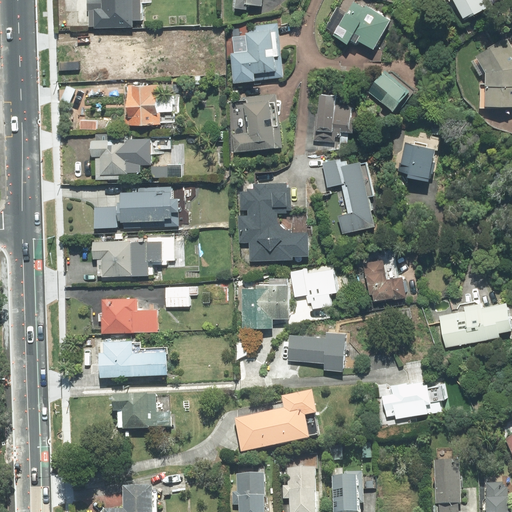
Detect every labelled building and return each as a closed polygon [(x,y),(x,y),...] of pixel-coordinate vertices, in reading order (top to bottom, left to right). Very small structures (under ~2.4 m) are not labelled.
[(88,0),(88,9),(92,9),(92,24),(98,24),(98,26),(136,27),(136,20),(144,20),(144,0),(88,0)] [(267,0),(238,0),(238,7),(251,8),(252,3),(267,4),(267,0)] [(356,0),(342,27),(338,34),(354,43),(358,36),(379,48),(394,22),(396,18),(372,5),(370,8),(356,0)] [(491,0),(461,0),(471,17),(494,4),(491,0)] [(248,26),(249,34),(226,37),(228,60),(234,60),(237,81),(259,79),(259,72),(286,69),(280,22),(248,26)] [(113,39),(113,32),(94,33),(95,76),(144,75),(143,42),(135,42),(135,39),(113,39)] [(511,39),(489,40),(489,81),(483,82),(483,110),(511,109),(511,39)] [(416,89),(387,70),(371,93),(399,113),(416,89)] [(166,122),(179,122),(179,84),(133,84),(132,124),(166,124),(166,122)] [(344,136),(344,132),(362,133),(364,93),(324,90),(321,130),(334,131),(334,142),(339,142),(339,136),(344,136)] [(252,133),(236,135),(238,152),(280,147),(274,100),(249,103),(252,133)] [(107,119),(91,119),(91,129),(107,129),(107,119)] [(153,136),(153,141),(95,140),(95,156),(100,157),(99,179),(123,180),(124,173),(132,174),(132,172),(145,172),(145,164),(155,164),(155,155),(171,156),(171,150),(174,150),(174,137),(153,136)] [(435,179),(441,146),(410,140),(403,173),(435,179)] [(351,212),(341,214),(346,233),(383,224),(367,161),(354,164),(352,159),(346,161),(345,157),(326,161),(332,187),(345,184),(351,212)] [(299,255),(315,254),(314,231),(295,232),(295,229),(283,229),(282,210),(297,210),(296,186),(290,186),(290,182),(255,183),(255,189),(242,189),(243,209),(252,208),(252,214),(240,215),(242,245),(252,245),(253,261),(299,259),(299,255)] [(126,191),(126,193),(122,193),(122,220),(128,220),(171,221),(171,217),(179,217),(179,212),(183,212),(184,198),(177,198),(177,193),(177,190),(174,190),(174,188),(141,187),(141,191),(126,191)] [(121,207),(98,206),(97,227),(120,228),(121,207)] [(97,241),(97,258),(101,258),(101,275),(156,276),(156,264),(168,264),(168,242),(97,241)] [(366,260),(368,279),(371,278),(372,292),(378,291),(379,299),(395,297),(395,299),(411,297),(408,275),(389,277),(386,257),(366,260)] [(295,283),(292,283),(292,277),(266,277),(266,283),(260,283),(260,288),(244,288),(245,317),(245,327),(278,327),(278,317),(296,317),(295,283)] [(168,307),(193,307),(193,294),(200,293),(200,287),(168,287),(168,307)] [(106,298),(105,314),(102,314),(102,321),(105,321),(105,332),(139,333),(139,331),(161,331),(161,310),(140,310),(140,299),(106,298)] [(467,304),(468,309),(441,315),(448,342),(449,347),(504,335),(503,330),(511,327),(511,305),(511,300),(485,305),(484,300),(467,304)] [(349,370),(352,332),(331,331),(331,337),(292,334),(290,360),(329,362),(328,369),(349,370)] [(105,341),(105,353),(106,375),(174,373),(173,350),(139,352),(138,340),(105,341)] [(409,415),(439,409),(446,408),(444,397),(450,396),(447,381),(434,383),(433,377),(396,385),(398,391),(385,394),(389,415),(398,413),(399,417),(409,415)] [(286,410),(237,419),(244,453),(313,440),(309,416),(321,413),(317,391),(284,397),(286,410)] [(174,414),(160,413),(161,396),(117,395),(117,412),(121,412),(121,430),(153,430),(153,428),(174,428),(174,414)] [(373,444),(365,443),(364,458),(372,458),(373,444)] [(437,504),(441,504),(441,511),(460,511),(460,504),(465,504),(465,460),(460,460),(460,457),(448,457),(448,460),(437,460),(437,504)] [(292,511),(318,511),(318,468),(290,468),(290,487),(285,487),(285,500),(293,500),(292,511)] [(363,511),(364,502),(367,502),(368,489),(375,489),(376,478),(365,477),(365,472),(348,471),(347,477),(339,477),(337,511),(363,511)] [(239,474),(239,492),(234,492),(234,504),(242,504),(242,511),(267,511),(268,474),(239,474)] [(505,487),(505,482),(491,482),(490,511),(511,511),(511,496),(510,497),(510,487),(505,487)] [(156,511),(158,485),(128,484),(127,509),(109,508),(108,511),(156,511)]
